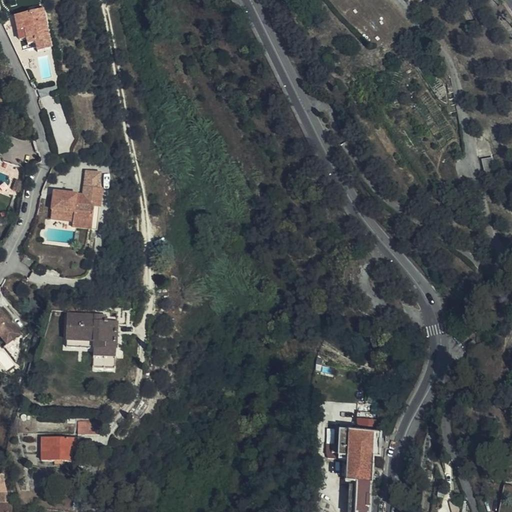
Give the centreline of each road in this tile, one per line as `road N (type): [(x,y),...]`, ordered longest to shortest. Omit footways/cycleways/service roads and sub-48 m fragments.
road 1 (unknown): [(309,119),(330,110),(392,208),(485,270),(498,268),(451,77),(437,46),(391,0)]
road 2 (unknown): [(112,0),(155,266),(148,336),(121,422)]
road 3 (tertiary): [(439,353),(426,298),(359,213),(252,0)]
road 4 (residential): [(0,36),(42,157),(7,265)]
road 5 (residential): [(439,353),(453,368),(452,437),(475,511)]
road 6 (tertiary): [(392,511),(402,440),(439,353)]
